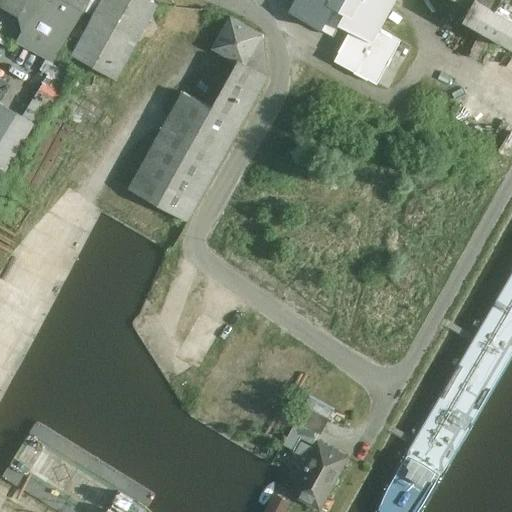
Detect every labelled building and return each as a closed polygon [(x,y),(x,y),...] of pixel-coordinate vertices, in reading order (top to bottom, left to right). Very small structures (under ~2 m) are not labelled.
[(85,11),(64,0),(0,0),(0,8),(20,19),(23,34),(17,44),(54,65),(85,11)] [(64,0),(85,11),(95,17),(73,57),(119,83),(162,8),(147,0),(64,0)] [(354,93),(406,0),(274,0),(276,8),(290,37),(303,59),(309,68),(354,93)] [(457,0),(474,9),(478,0),(457,0)] [(511,0),(478,0),(474,9),(480,12),(472,24),(511,46),(511,16),(507,14),(511,4),(511,1),(509,0),(511,0)] [(132,193),(192,222),(270,79),(263,36),(232,19),(215,53),(237,66),(212,111),(186,96),(132,193)] [(51,75),(40,90),(57,102),(68,86),(51,75)] [(0,175),(4,178),(46,109),(34,101),(24,118),(2,105),(13,87),(0,78),(0,175)] [(333,406),(313,394),(285,442),(297,448),(304,436),(314,442),(333,406)] [(320,511),(322,511),(353,457),(320,438),(288,494),(320,511)] [(274,511),(285,511),(292,500),(275,491),(266,508),(274,511)]
